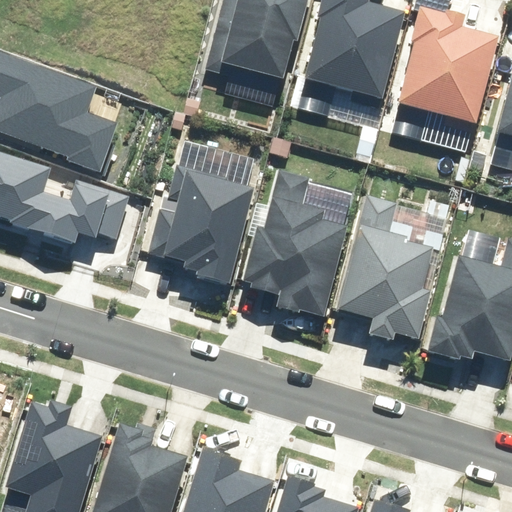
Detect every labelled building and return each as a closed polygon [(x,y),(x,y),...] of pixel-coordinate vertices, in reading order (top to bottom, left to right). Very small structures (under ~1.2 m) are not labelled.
[(291,97),(312,0),(218,0),(201,77),(291,97)] [(382,105),(401,20),(364,12),(366,1),(361,0),(318,0),(300,87),(382,105)] [(456,34),(459,23),(414,11),(388,113),(471,134),(494,44),(456,34)] [(511,77),(506,76),(498,114),(491,145),(511,149),(511,77)] [(307,183),(275,173),(257,238),(249,236),(233,291),(243,294),(276,304),(272,316),(291,321),(292,318),(317,325),(345,230),(318,222),(319,219),(298,213),(307,183)] [(386,243),(396,208),(366,200),(332,318),(365,328),(362,340),(384,346),(386,341),(414,349),(429,298),(416,294),(428,255),(386,243)] [(504,373),(511,345),(511,242),(508,241),(497,278),(456,266),(439,322),(431,320),(419,361),(459,373),(458,378),(475,383),(480,366),(504,373)] [(112,429),(87,511),(165,511),(181,462),(146,451),(152,432),(134,427),(132,434),(112,429)] [(225,463),(196,453),(176,511),(260,511),(268,487),(231,475),(234,465),(225,463)] [(393,511),(364,503),(361,511),(393,511)]
